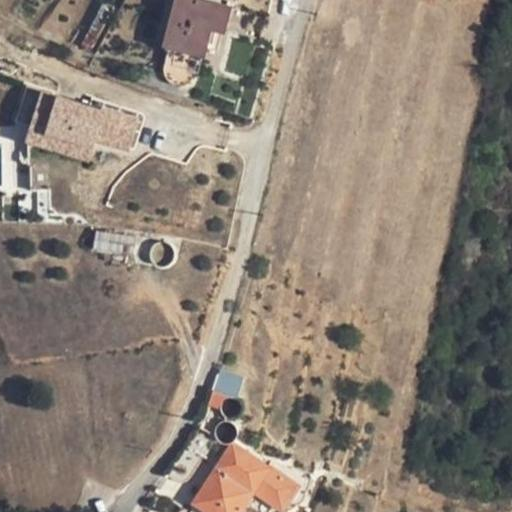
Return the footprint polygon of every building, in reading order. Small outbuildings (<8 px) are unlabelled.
[(231,6),(209,0),(177,0),(166,43),(204,54),(210,25),(225,29),(231,6)] [(164,63),(163,67),(165,75),(170,81),(177,84),(182,84),(185,83),(192,79),(195,71),(196,67),(195,63),(191,56),(184,52),(180,52),(176,52),(168,56),(164,63)] [(144,116),(29,81),(19,116),(38,122),(33,139),(95,158),(101,139),(134,149),(144,116)] [(215,372),(210,386),(234,393),(238,379),(215,372)] [(215,420),(206,417),(202,426),(212,429),(215,420)] [(233,443),(196,501),(211,511),(240,511),(254,490),(270,467),(233,443)] [(272,459),(270,467),(288,474),(289,472),(311,480),(314,474),(272,459)] [(299,486),(270,467),(254,490),(284,509),(299,486)]
